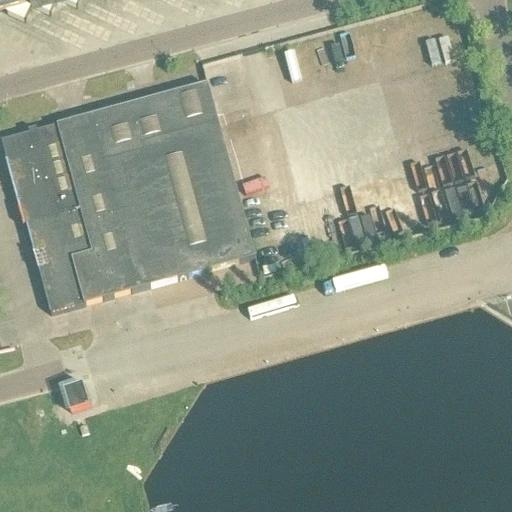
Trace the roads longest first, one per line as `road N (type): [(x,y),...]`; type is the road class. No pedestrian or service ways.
road 1 (residential): [(511,252),(0,394)]
road 2 (residential): [(345,0),(0,90)]
